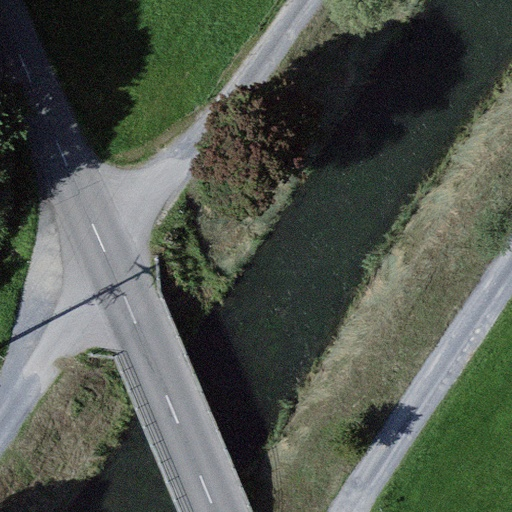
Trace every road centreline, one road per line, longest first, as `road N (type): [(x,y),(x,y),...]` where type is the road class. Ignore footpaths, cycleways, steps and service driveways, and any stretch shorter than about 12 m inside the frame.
road 1 (tertiary): [(0,8),(213,511)]
road 2 (track): [(302,0),(197,151),(104,254),(0,418)]
road 3 (track): [(511,267),(348,511)]
